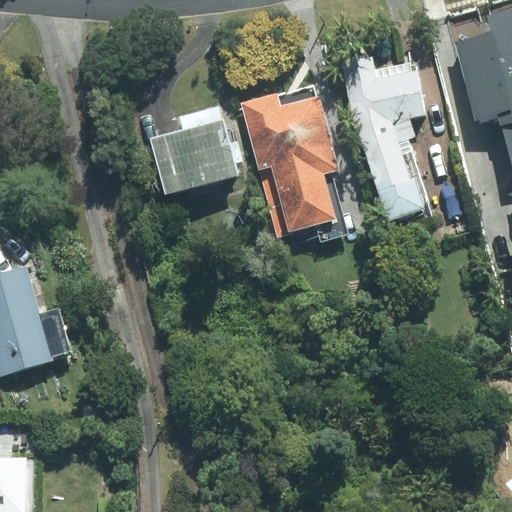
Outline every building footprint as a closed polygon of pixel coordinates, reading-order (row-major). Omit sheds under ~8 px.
[(454,41),(474,122),(497,116),(510,168),(511,167),(511,9),(492,15),(496,30),(454,41)] [(431,211),(400,122),(430,117),(422,71),(380,79),(377,58),(348,63),(359,128),(392,224),(431,211)] [(281,94),(245,104),(263,171),(275,167),(293,233),(340,221),(327,175),(344,170),(324,96),(285,106),(281,94)] [(155,142),(170,197),(245,176),(226,108),(183,120),(187,133),(155,142)] [(0,275),(0,368),(2,378),(79,357),(66,311),(46,316),(33,267),(0,275)] [(0,511),(32,511),(33,490),(23,490),(23,464),(0,464),(0,511)]
